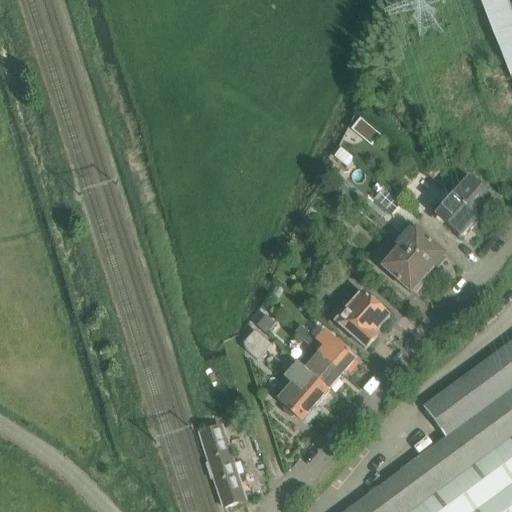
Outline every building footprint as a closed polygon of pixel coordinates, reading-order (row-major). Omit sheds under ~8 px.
[(479,0),(504,64),(511,61),(511,12),(507,0),(479,0)] [(511,124),(484,152),(511,179),(511,124)] [(453,199),(480,223),(489,213),(487,212),(496,203),(470,180),(453,199)] [(480,223),(453,199),(436,218),(462,241),(470,232),(471,233),(480,223)] [(400,252),(429,277),(436,269),(439,271),(447,261),(445,259),(446,257),(418,232),(400,252)] [(429,277),(400,252),(384,271),(413,296),(414,294),(417,296),(425,286),(423,284),(429,277)] [(377,337),(392,320),(363,294),(352,307),(347,303),(331,321),(335,326),(367,354),(379,340),(377,337)] [(266,319),(258,328),(266,336),(275,326),(266,319)] [(250,340),(266,355),(273,347),(256,333),(254,335),(251,332),(248,337),(250,339),(250,340)] [(312,350),(343,379),(358,362),(326,334),(312,350)] [(266,355),(250,340),(244,346),(247,352),(259,363),(266,355)] [(350,511),(511,511),(511,345),(424,410),(447,440),(350,511)] [(307,372),(330,393),(343,379),(312,350),(305,358),(313,365),(307,372)] [(286,382),(316,409),(330,393),(307,372),(301,378),(295,372),(286,382)] [(316,409),(286,382),(279,390),(285,396),(279,403),(288,410),(286,412),(286,414),(291,419),(294,419),(295,417),(303,424),(316,409)] [(209,467),(211,474),(235,466),(223,430),(201,437),(211,467),(209,467)] [(235,466),(211,474),(213,480),(215,480),(225,510),(246,503),(241,486),(247,484),(241,464),(235,466)]
